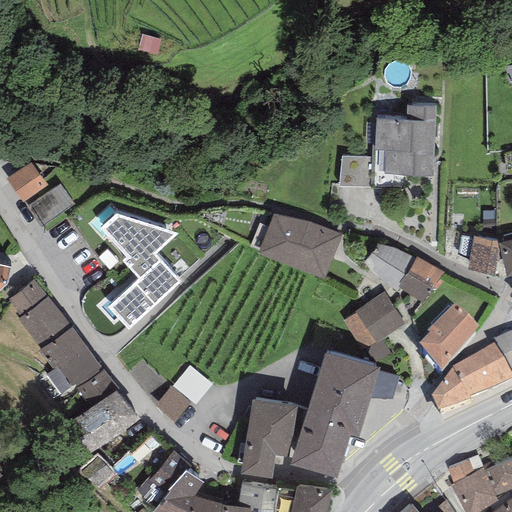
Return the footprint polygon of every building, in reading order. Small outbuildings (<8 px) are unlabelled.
[(434,100),(408,99),(407,111),(376,111),(375,143),(384,143),(383,169),(432,170),(434,100)] [(372,155),(341,152),(339,181),(370,183),(372,155)] [(31,156),(6,173),(23,197),(47,181),(31,156)] [(61,181),(27,203),(41,224),(74,202),(61,181)] [(177,225),(116,205),(100,220),(126,249),(121,253),(138,270),(107,298),(128,321),(180,273),(155,245),(177,225)] [(337,228),(273,207),(258,246),(318,270),(323,272),(339,229),(337,228)] [(499,234),(474,230),(473,232),(467,264),(492,268),(499,234)] [(511,233),(499,236),(506,269),(511,267),(511,233)] [(398,279),(414,255),(394,243),(376,238),(363,256),(372,268),(397,285),(401,281),(398,279)] [(444,269),(416,253),(414,255),(398,279),(401,281),(422,297),(444,269)] [(11,256),(0,254),(0,279),(8,271),(11,256)] [(34,273),(10,295),(19,315),(46,290),(34,273)] [(385,288),(357,304),(376,337),(406,321),(385,288)] [(71,320),(46,290),(19,315),(38,345),(71,320)] [(480,331),(454,307),(427,335),(429,337),(417,349),(441,371),(480,331)] [(38,345),(53,366),(87,340),(72,319),(71,320),(38,345)] [(511,333),(494,342),(495,345),(511,378),(511,333)] [(362,348),(325,338),(290,449),(337,465),(350,423),(358,425),(369,393),(393,395),(399,374),(396,372),(376,365),(379,358),(386,354),(391,351),(382,338),(362,348)] [(103,362),(87,340),(53,366),(68,385),(74,381),(75,383),(103,362)] [(511,378),(495,345),(452,371),(468,399),(511,382),(511,378)] [(116,378),(103,362),(75,383),(88,400),(116,378)] [(212,381),(189,363),(173,383),(196,401),(212,381)] [(468,399),(452,371),(431,398),(437,412),(469,402),(468,399)] [(139,408),(116,378),(88,400),(60,422),(83,452),(139,408)] [(171,384),(155,400),(174,418),(189,402),(171,384)] [(288,446),(297,394),(252,387),(247,418),(241,462),(271,466),(275,444),(288,446)] [(137,488),(156,501),(185,457),(187,456),(154,425),(130,449),(151,471),(137,488)] [(511,480),(511,451),(484,466),(495,488),(511,480)] [(114,468),(98,452),(89,461),(80,469),(97,486),(112,471),(114,468)] [(495,488),(484,466),(478,452),(447,466),(453,477),(449,480),(468,509),(498,492),(495,488)] [(203,472),(185,457),(156,501),(150,509),(155,511),(186,511),(196,488),(203,472)] [(324,511),(331,480),(297,473),(295,480),(295,482),(289,511),(324,511)] [(241,475),(237,498),(250,500),(247,511),(271,511),(277,481),(241,475)] [(295,480),(278,477),(277,481),(271,511),(289,511),(295,482),(295,480)] [(217,511),(221,496),(196,488),(186,511),(217,511)] [(429,511),(432,511),(441,504),(426,489),(416,499),(429,511)] [(511,511),(511,491),(481,511),(511,511)] [(237,498),(221,496),(217,511),(247,511),(250,500),(237,498)] [(446,511),(441,507),(435,511),(425,511),(411,497),(409,499),(395,511),(446,511)]
